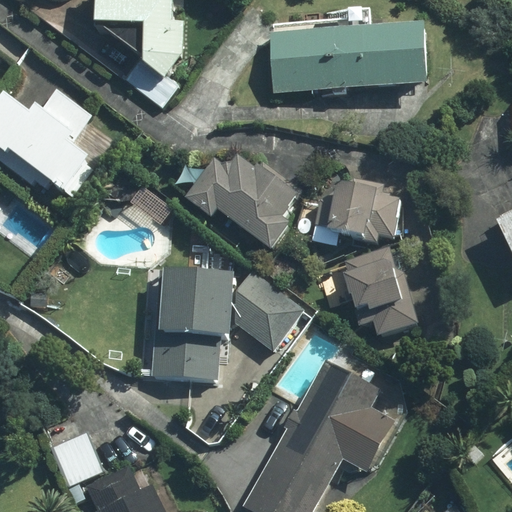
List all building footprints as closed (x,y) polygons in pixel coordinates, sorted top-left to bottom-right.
[(185,0),(109,0),(109,23),(161,25),(160,65),(177,79),(195,57),(197,22),(185,21),(185,0)] [(439,23),(278,34),(282,94),(442,84),(439,23)] [(105,156),(82,141),(99,117),(62,92),(45,115),(14,94),(0,114),(0,143),(76,197),(105,156)] [(250,157),(240,171),(224,159),(195,199),(221,218),(227,210),(283,251),(303,224),(293,216),(306,199),(250,157)] [(331,201),(323,227),(400,239),(411,200),(392,195),(394,187),(364,179),(331,201)] [(404,251),(356,263),(368,311),(383,307),(390,335),(431,324),(419,277),(411,279),(404,251)] [(235,274),(168,270),(161,378),(228,382),(235,274)] [(313,310),(260,274),(233,312),(285,348),(313,310)] [(383,406),(324,374),(253,508),(259,511),(325,511),(353,459),(381,474),(408,424),(381,410),(383,406)] [(112,472),(92,431),(61,446),(81,487),(112,472)] [(137,467),(94,487),(105,511),(172,511),(161,487),(148,492),(137,467)]
